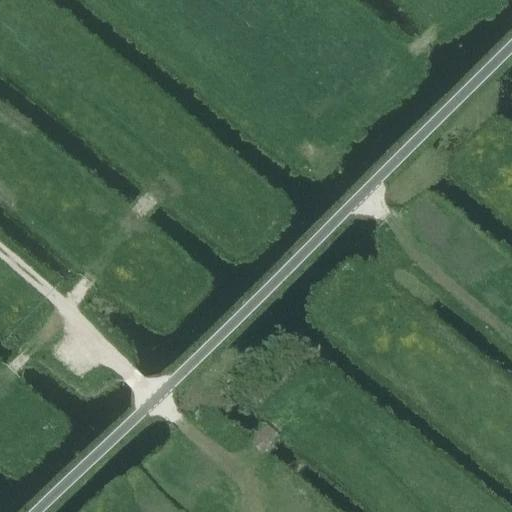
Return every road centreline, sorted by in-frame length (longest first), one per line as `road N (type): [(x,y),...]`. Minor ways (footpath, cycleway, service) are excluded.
road 1 (unclassified): [(39,511),(511,47)]
road 2 (track): [(201,442),(0,252)]
road 3 (track): [(0,380),(109,252)]
road 4 (track): [(300,136),(412,240)]
